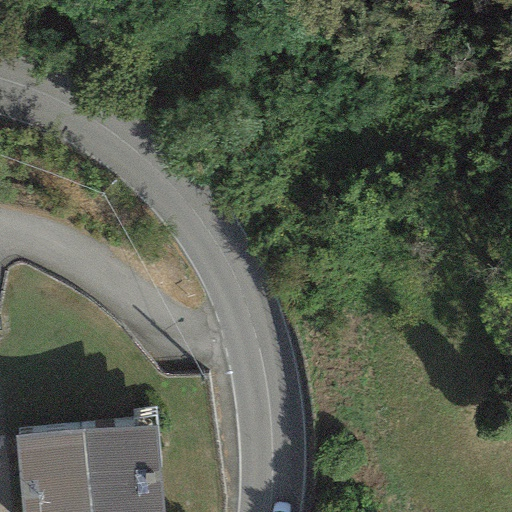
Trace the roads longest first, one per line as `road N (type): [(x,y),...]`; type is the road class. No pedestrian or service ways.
road 1 (secondary): [(0,82),(111,131),(242,265),(266,391),(263,511)]
road 2 (unknown): [(31,245),(123,259),(217,309),(266,391)]
road 3 (unknown): [(31,245),(24,421),(32,511)]
